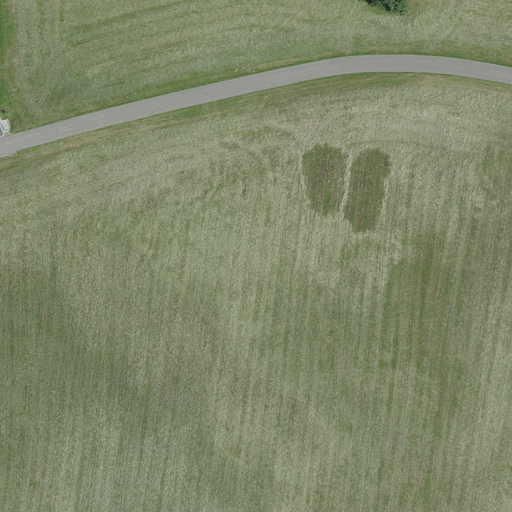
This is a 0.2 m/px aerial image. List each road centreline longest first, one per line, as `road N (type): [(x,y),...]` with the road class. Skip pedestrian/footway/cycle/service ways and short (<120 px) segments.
road 1 (track): [(511,74),(385,58),(307,65),(0,142)]
road 2 (primary): [(342,511),(104,283),(0,204)]
